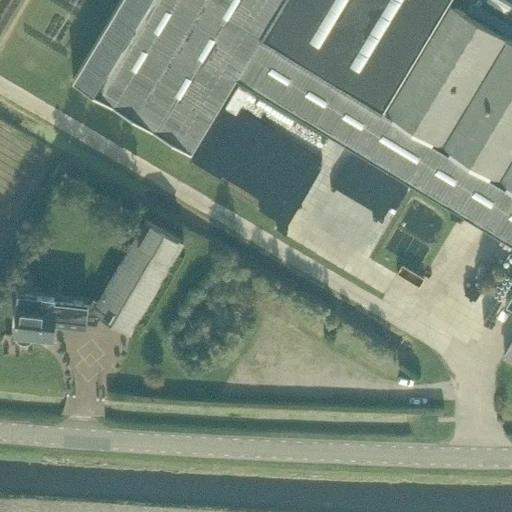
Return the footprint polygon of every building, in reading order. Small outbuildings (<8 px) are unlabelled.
[(120,0),(74,78),(184,145),(192,150),(237,75),(511,240),(511,292),(507,302),(511,305),(511,39),(464,11),(451,3),(433,33),(430,31),(448,0),(120,0)] [(201,173),(235,192),(241,181),(207,162),(201,173)] [(371,172),(364,185),(377,192),(383,178),(371,172)] [(276,216),(282,205),(244,184),(238,195),(276,216)] [(286,211),(281,223),(318,238),(323,227),(286,211)] [(20,293),(16,333),(53,337),(57,316),(58,317),(96,322),(101,315),(133,333),(185,241),(145,218),(98,299),(94,297),(90,303),(90,304),(54,301),(55,297),(20,293)] [(358,265),(365,254),(331,234),(325,246),(358,265)]
